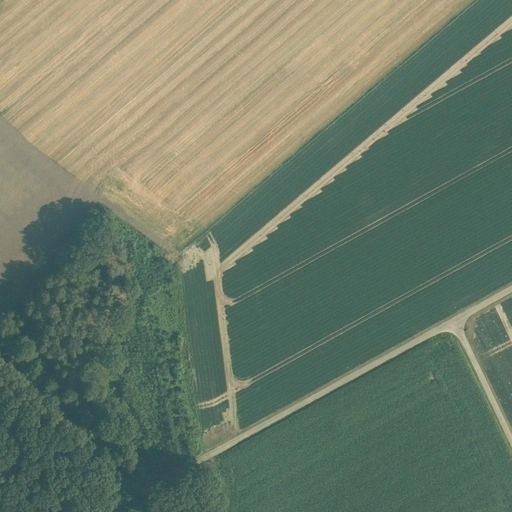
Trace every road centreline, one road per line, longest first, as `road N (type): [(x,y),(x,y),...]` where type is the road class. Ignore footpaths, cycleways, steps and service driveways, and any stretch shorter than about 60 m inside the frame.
road 1 (track): [(457,323),(107,511)]
road 2 (track): [(511,436),(457,323)]
